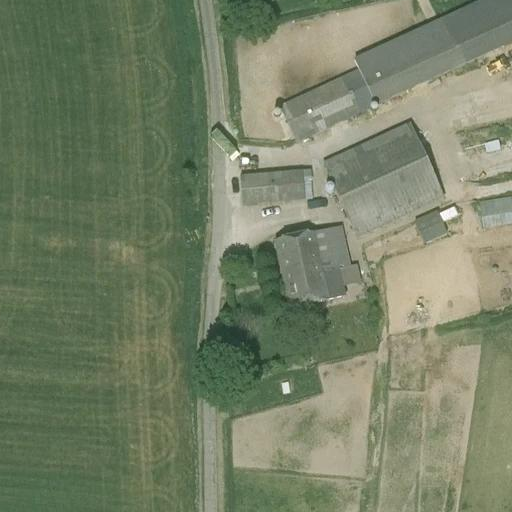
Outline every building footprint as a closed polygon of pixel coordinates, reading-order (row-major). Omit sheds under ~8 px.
[(465,69),(511,47),(511,0),(487,0),(352,62),(357,72),(278,109),(295,146),(374,110),(465,69)] [(444,201),(409,126),(321,166),(355,242),(444,201)] [(304,203),(301,173),(239,179),(242,209),(304,203)] [(511,196),(478,201),(481,230),(511,225),(511,196)] [(439,213),(414,222),(422,246),(447,237),(439,213)] [(307,308),(327,303),(345,299),(343,289),(360,285),(356,267),(349,269),(341,230),(274,245),(289,312),(307,308)]
